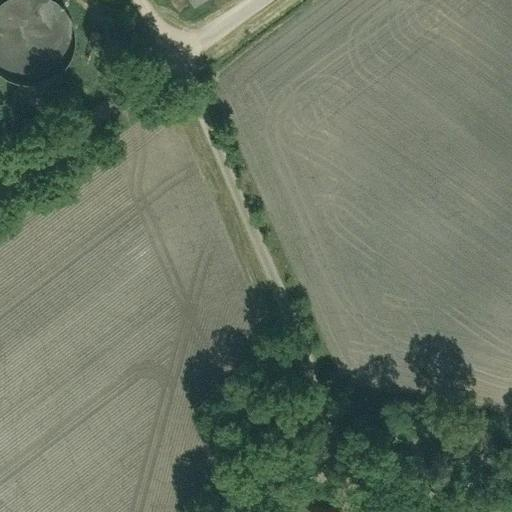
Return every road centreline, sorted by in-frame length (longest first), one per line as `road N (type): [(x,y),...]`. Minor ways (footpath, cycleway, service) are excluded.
road 1 (track): [(176,58),(0,187)]
road 2 (residential): [(141,0),(176,58),(255,0)]
